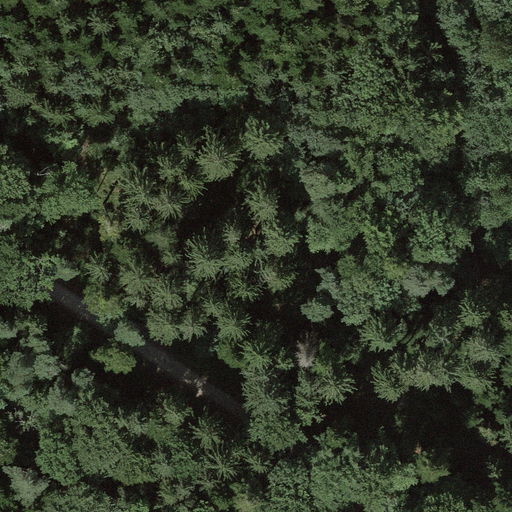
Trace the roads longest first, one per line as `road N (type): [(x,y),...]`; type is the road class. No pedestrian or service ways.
road 1 (track): [(431,0),(484,258),(477,278),(453,288),(113,332)]
road 2 (track): [(391,511),(0,257)]
